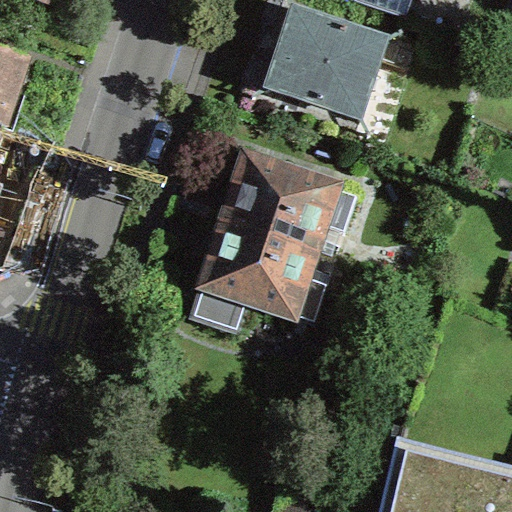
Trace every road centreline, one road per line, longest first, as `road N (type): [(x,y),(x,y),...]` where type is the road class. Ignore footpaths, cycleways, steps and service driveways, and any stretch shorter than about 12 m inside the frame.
road 1 (residential): [(54,370),(168,0)]
road 2 (residential): [(9,511),(54,370)]
